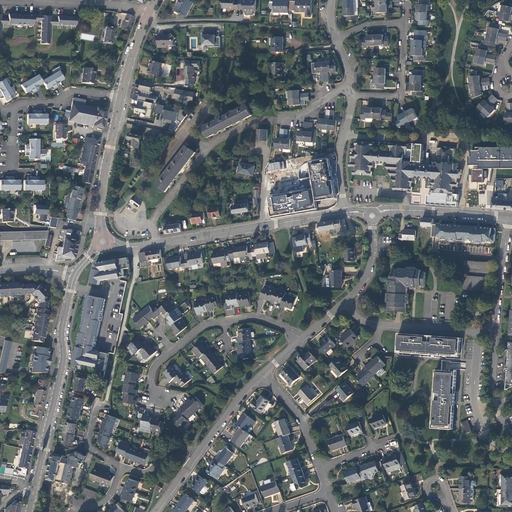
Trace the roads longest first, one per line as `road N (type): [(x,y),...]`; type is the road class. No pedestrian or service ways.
road 1 (secondary): [(32,492),(74,274)]
road 2 (residential): [(154,242),(156,214),(206,149),(247,125),(301,113)]
road 3 (secondary): [(102,241),(101,191),(119,99)]
road 4 (residential): [(508,217),(404,210),(372,216)]
